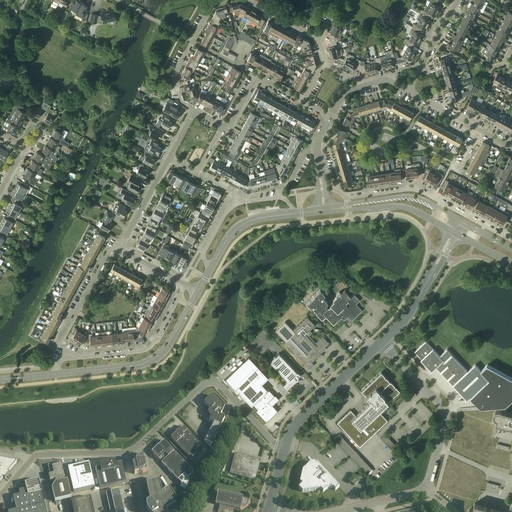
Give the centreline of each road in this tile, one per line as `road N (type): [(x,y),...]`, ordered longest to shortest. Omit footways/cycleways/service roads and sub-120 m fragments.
road 1 (unclassified): [(0,499),(36,455),(138,445),(208,381),(284,447)]
road 2 (unclassified): [(334,511),(428,482),(444,414),(381,343)]
road 3 (residential): [(511,241),(415,189),(345,198),(321,191)]
road 4 (tertiary): [(54,374),(153,359),(197,292)]
road 5 (residential): [(54,374),(62,359),(147,349),(185,285)]
road 6 (unclassified): [(284,447),(299,417),(381,343)]
road 7 (tertiary): [(461,220),(410,196),(331,209)]
road 8 (residential): [(222,0),(173,76),(180,101),(195,110)]
road 9 (unclassified): [(381,343),(414,306),(454,233)]
road 10 (tertiary): [(331,209),(410,208),(454,233)]
road 11 (residential): [(209,269),(203,254),(225,212),(280,197)]
